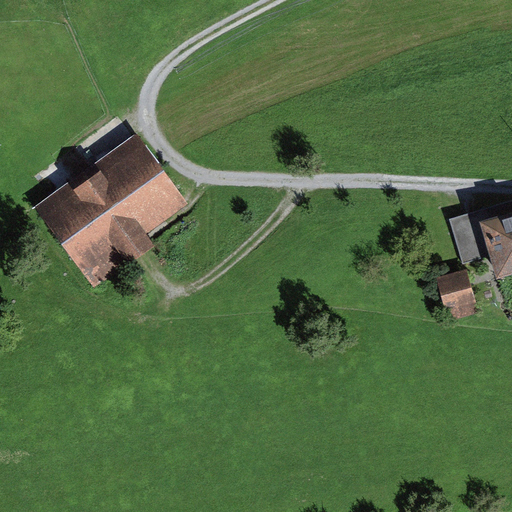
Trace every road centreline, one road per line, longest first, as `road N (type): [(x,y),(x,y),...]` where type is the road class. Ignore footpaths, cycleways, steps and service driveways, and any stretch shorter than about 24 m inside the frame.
road 1 (track): [(511,188),(220,177),(168,154),(148,122),(157,77),(211,33),(273,0)]
road 2 (track): [(149,265),(174,287),(197,285),(252,243),(309,178)]
